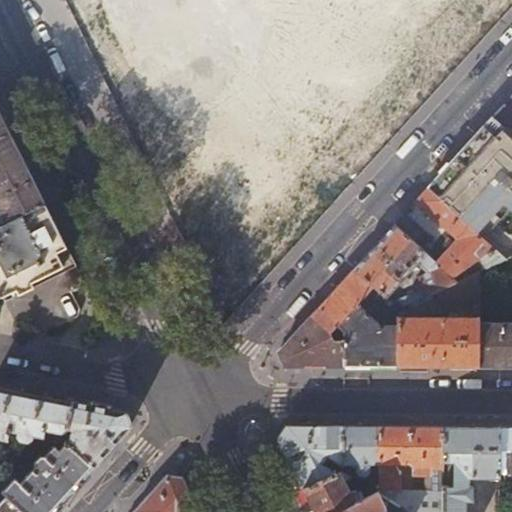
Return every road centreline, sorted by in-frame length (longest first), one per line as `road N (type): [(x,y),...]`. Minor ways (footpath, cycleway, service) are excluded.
road 1 (residential): [(201,393),(511,51)]
road 2 (tertiary): [(7,0),(201,393)]
road 3 (residential): [(201,393),(511,401)]
road 4 (residential): [(201,393),(0,356)]
road 5 (unknown): [(177,229),(169,195),(175,174),(267,133)]
road 6 (residential): [(97,511),(201,393)]
road 7 (tertiary): [(201,393),(262,511)]
